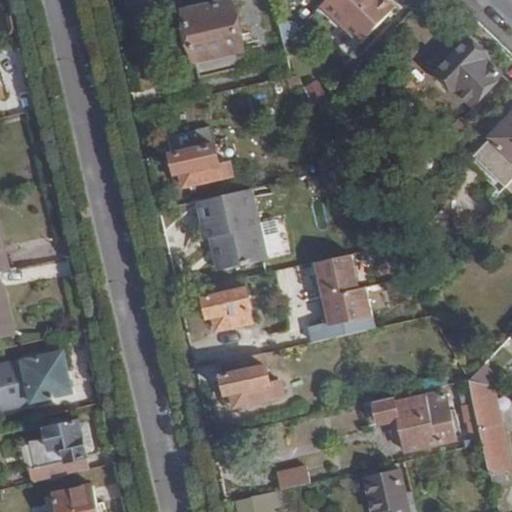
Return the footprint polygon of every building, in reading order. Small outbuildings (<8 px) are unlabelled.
[(327,0),(322,6),(361,44),(396,8),(387,0),(327,0)] [(200,79),(247,68),(231,1),(184,12),(200,79)] [(422,24),(413,39),(430,50),(439,35),(422,24)] [(489,106),(511,83),(468,41),(438,74),(470,104),(478,95),(483,100),(489,106)] [(289,78),(286,79),(291,88),(300,86),(295,76),(289,78)] [(321,78),(308,85),(319,105),(333,98),(321,78)] [(414,88),(409,82),(403,83),(396,89),(397,96),(402,101),(409,100),(414,95),(414,88)] [(470,127),(489,106),(483,100),(463,121),(470,127)] [(475,156),(511,192),(511,115),(511,116),(475,156)] [(446,153),(470,127),(463,121),(461,119),(438,145),(446,153)] [(219,167),(211,131),(169,141),(177,177),(181,178),(185,190),(234,179),(231,164),(219,167)] [(407,174),(417,182),(446,153),(438,145),(436,144),(407,174)] [(253,190),(199,203),(204,227),(212,225),(215,240),(222,272),(269,261),(286,257),(279,226),(262,230),(253,190)] [(369,191),(362,193),(375,216),(381,212),(369,191)] [(212,225),(204,227),(201,227),(205,242),(215,240),(212,225)] [(0,272),(0,273),(9,271),(0,233),(0,272)] [(391,245),(378,248),(381,261),(399,257),(391,245)] [(351,255),(317,263),(332,326),(375,316),(368,287),(359,289),(351,255)] [(0,336),(13,334),(0,273),(0,272),(0,336)] [(247,280),(203,290),(209,320),(215,319),(219,333),(254,326),(251,311),(253,310),(247,280)] [(225,365),(264,356),(260,341),(222,351),(225,365)] [(62,353),(0,367),(0,383),(1,387),(24,382),(29,403),(71,393),(62,353)] [(225,365),(220,366),(227,398),(233,397),(234,410),(283,400),(280,385),(270,387),(264,356),(225,365)] [(482,366),(469,381),(490,387),(496,380),(482,366)] [(481,432),(484,446),(494,489),(508,485),(506,474),(511,471),(494,394),(492,393),(490,387),(469,381),(481,432)] [(373,403),(378,426),(401,421),(408,451),(457,441),(445,395),(396,405),(395,398),(373,403)] [(373,403),(364,405),(369,428),(378,426),(373,403)] [(57,477),(89,469),(86,456),(88,455),(80,423),(47,430),(51,448),(38,451),(42,467),(54,465),(57,477)] [(470,435),(473,448),(484,446),(481,432),(470,435)] [(277,475),(280,492),(310,485),(306,469),(277,475)] [(416,511),(412,494),(405,496),(399,471),(366,479),(372,511),(416,511)] [(100,511),(94,487),(55,496),(58,511),(100,511)] [(271,511),(268,494),(239,501),(241,511),(271,511)]
